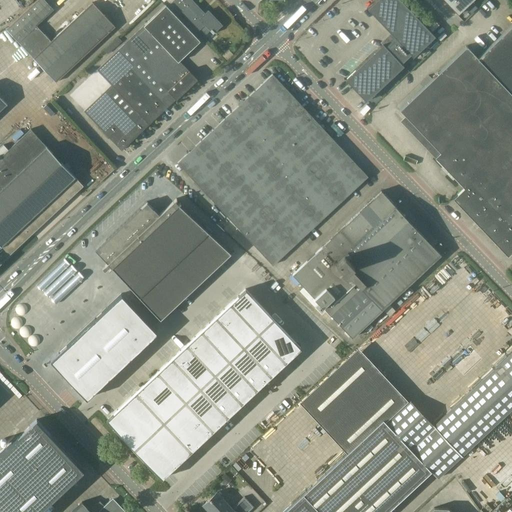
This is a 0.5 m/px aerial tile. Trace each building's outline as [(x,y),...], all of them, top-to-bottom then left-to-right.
[(51,41),(36,25),(54,9),(44,0),(37,0),(6,29),(33,58),(56,82),(115,27),(92,2),(51,41)] [(205,14),(192,0),(173,0),(170,3),(180,14),(182,11),(199,30),(205,24),(213,33),(221,25),(208,11),(205,14)] [(413,56),(434,36),(400,0),(377,0),(368,9),(395,38),(385,47),(383,45),(346,80),(366,101),(403,66),(401,64),(411,54),(413,56)] [(444,0),(458,14),(472,0),(444,0)] [(200,41),(165,5),(145,25),(144,24),(97,69),(111,84),(83,111),(122,151),(149,124),(176,99),(197,79),(179,61),(200,41)] [(511,250),(511,24),(477,58),(466,46),(399,110),(439,152),(434,157),(463,188),(452,198),(507,256),(511,250)] [(228,50),(223,55),(227,60),(233,55),(228,50)] [(272,265),(367,176),(272,74),(176,164),(225,215),(272,265)] [(0,263),(83,186),(30,129),(0,157),(0,263)] [(3,145),(0,147),(0,157),(8,150),(3,145)] [(352,338),(382,310),(441,255),(419,232),(419,231),(381,191),(322,246),(292,274),(314,298),(331,316),(331,315),(352,338)] [(177,204),(173,201),(175,199),(175,198),(157,215),(146,202),(104,241),(105,241),(95,251),(101,257),(100,258),(106,264),(103,266),(104,267),(107,264),(110,268),(107,270),(108,271),(111,268),(159,320),(230,253),(177,205),(179,203),(178,202),(177,204)] [(450,263),(433,277),(439,285),(456,271),(450,263)] [(479,284),(472,293),(490,307),(497,298),(479,284)] [(245,289),(106,420),(161,478),(300,348),(245,289)] [(102,310),(52,357),(87,394),(156,331),(152,326),(121,293),(102,310)] [(439,320),(447,312),(443,308),(435,316),(439,320)] [(424,326),(431,332),(439,323),(433,317),(424,326)] [(437,476),(511,405),(511,350),(432,426),(357,346),(352,351),(300,400),(347,450),(281,511),(384,511),(431,469),(437,476)] [(433,375),(437,381),(446,373),(442,368),(433,375)] [(0,511),(34,511),(80,470),(34,421),(0,453),(0,511)] [(215,473),(221,467),(211,458),(205,463),(215,473)] [(464,489),(470,485),(463,476),(457,481),(464,489)] [(494,495),(501,500),(505,495),(498,490),(494,495)] [(231,509),(216,493),(202,505),(208,511),(245,511),(252,506),(243,497),(231,509)] [(121,511),(110,500),(104,506),(100,501),(90,510),(82,502),(70,511),(121,511)]
